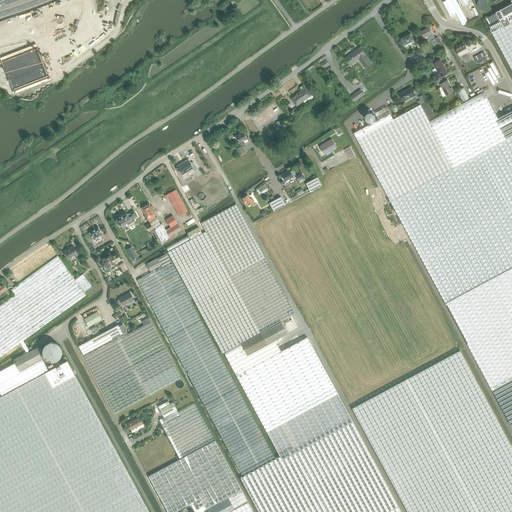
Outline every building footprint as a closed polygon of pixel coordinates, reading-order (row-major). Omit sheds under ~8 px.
[(456,0),(446,0),(443,2),(450,16),(455,13),(462,26),(468,23),(456,0)] [(501,10),(487,18),(486,18),(492,28),(491,29),(491,30),(511,69),(511,0),(511,1),(511,3),(500,9),(501,10)] [(429,39),(434,37),(432,32),(429,27),(421,31),(424,37),(427,35),(429,39)] [(411,33),(401,38),(405,44),(414,39),(411,33)] [(465,44),(455,49),(462,61),(471,56),(469,52),(469,51),(465,44)] [(424,50),(423,49),(415,54),(417,58),(425,53),(425,52),(424,50)] [(341,61),(337,64),(340,68),(344,65),(345,65),(347,64),(348,65),(349,63),(349,64),(350,63),(352,61),(351,61),(353,59),(357,64),(357,65),(358,66),(357,66),(358,67),(358,68),(359,68),(359,69),(360,69),(361,70),(366,66),(362,61),(361,61),(354,51),(350,54),(349,54),(347,55),(346,55),(342,58),(343,58),(341,60),(341,61)] [(484,52),(474,57),(478,64),(484,61),(487,59),(484,52)] [(440,59),(433,63),(439,73),(434,76),(437,80),(441,78),(442,77),(442,76),(448,73),(440,59)] [(327,73),(332,68),(326,60),(320,64),(327,73)] [(446,96),(453,92),(452,90),(453,90),(448,80),(440,85),(446,96)] [(404,101),(416,95),(412,87),(400,94),(404,101)] [(457,91),(463,102),(469,98),(463,88),(457,91)] [(354,101),(365,94),(361,89),(351,96),(354,101)] [(298,94),(291,99),(296,106),(307,98),(309,100),(314,97),(312,94),(311,95),(307,90),(304,92),(303,91),(298,95),(298,94)] [(383,117),(354,133),(445,303),(511,426),(511,425),(511,110),(509,112),(507,108),(496,114),(484,92),(436,118),(427,101),(393,119),(390,113),(387,107),(379,111),(383,117)] [(239,143),(247,138),(243,131),(236,135),(239,143)] [(331,150),(336,147),(332,139),(320,146),(325,154),(331,150)] [(239,154),(245,151),(242,146),(236,149),(239,154)] [(350,146),(344,150),(346,153),(349,159),(355,155),(352,149),(350,146)] [(194,171),(198,169),(193,161),(190,163),(188,160),(177,167),(182,175),(192,168),(194,171)] [(292,176),(295,175),(293,170),(290,172),(289,170),(281,175),(285,181),(293,177),(292,176)] [(301,173),(296,176),(299,183),(305,180),(301,173)] [(310,191),(321,185),(317,177),(305,183),(310,191)] [(258,189),(260,192),(267,188),(265,184),(258,189)] [(176,190),(165,196),(166,198),(169,197),(179,216),(187,211),(176,190)] [(253,207),(256,204),(252,199),(251,199),(248,195),(246,196),(245,196),(243,197),(243,198),(248,206),(251,204),(253,207)] [(281,197),(269,203),(273,211),(285,204),(281,197)] [(150,203),(142,208),(143,210),(148,219),(149,222),(156,218),(154,215),(156,214),(155,213),(156,212),(155,211),(154,211),(150,203)] [(222,353),(224,352),(230,364),(280,456),(240,478),(258,511),(400,511),(321,363),(307,338),(281,352),(275,341),(288,334),(281,322),(295,315),(236,205),(201,224),(205,232),(167,252),(222,353)] [(117,220),(116,221),(118,225),(120,224),(120,225),(121,226),(121,225),(123,229),(129,225),(130,226),(134,224),(133,223),(137,220),(136,219),(140,217),(136,211),(135,211),(134,211),(134,210),(134,211),(130,213),(129,213),(130,213),(128,215),(127,213),(126,213),(123,215),(120,217),(117,219),(117,220)] [(170,238),(169,236),(181,229),(172,215),(165,220),(170,227),(165,230),(162,224),(154,228),(162,244),(170,238)] [(156,218),(150,223),(153,228),(160,224),(156,218)] [(150,223),(145,225),(149,231),(153,228),(150,223)] [(95,246),(105,240),(102,234),(103,234),(98,227),(90,232),(94,239),(91,240),(95,246)] [(202,233),(199,227),(188,233),(191,239),(202,233)] [(77,256),(82,253),(79,248),(76,250),(73,246),(68,249),(68,248),(64,251),(68,258),(75,254),(77,256)] [(132,259),(137,256),(132,246),(126,249),(132,259)] [(104,262),(102,264),(106,271),(114,267),(114,266),(118,264),(116,261),(120,259),(117,253),(114,254),(114,255),(111,256),(110,254),(102,259),(104,262)] [(137,280),(232,457),(241,475),(274,457),(264,439),(189,299),(191,298),(167,253),(157,258),(146,264),(151,273),(137,280)] [(0,356),(20,342),(23,347),(26,345),(23,340),(86,295),(84,292),(75,279),(57,256),(11,289),(15,295),(6,301),(3,303),(0,305),(0,356)] [(83,274),(75,279),(84,292),(92,287),(86,278),(83,274)] [(118,300),(117,301),(119,304),(121,304),(122,304),(123,305),(126,303),(128,306),(135,302),(130,292),(119,298),(120,299),(118,300)] [(89,327),(102,320),(97,311),(84,319),(89,327)] [(181,378),(150,322),(144,325),(127,334),(123,325),(119,327),(118,325),(78,346),(115,414),(181,378)] [(98,331),(95,326),(90,329),(93,334),(98,331)] [(43,349),(42,350),(42,352),(42,353),(43,354),(43,355),(44,356),(44,357),(45,358),(46,359),(47,360),(49,361),(50,361),(52,361),(54,361),(55,361),(57,360),(58,359),(59,358),(60,356),(61,355),(62,353),(62,352),(62,350),(62,348),(61,347),(61,346),(60,345),(59,344),(57,343),(56,342),(54,342),(52,341),(51,341),(49,342),(48,342),(46,343),(45,344),(44,346),(43,347),(43,349)] [(0,511),(148,511),(67,360),(48,370),(42,359),(43,358),(39,351),(42,350),(40,346),(30,351),(26,345),(23,347),(26,351),(23,353),(23,354),(13,360),(15,363),(0,370),(0,392),(2,396),(0,396),(0,511)] [(388,390),(352,409),(378,456),(407,511),(511,511),(511,449),(460,351),(388,390)] [(158,406),(164,417),(159,420),(179,458),(214,440),(194,403),(178,412),(173,402),(169,404),(168,401),(158,406)] [(131,430),(132,432),(139,429),(137,426),(143,424),(140,417),(127,423),(131,430)] [(185,456),(148,477),(167,511),(175,511),(186,506),(194,502),(197,509),(204,506),(206,509),(207,511),(252,511),(248,502),(223,456),(214,441),(185,456)]
